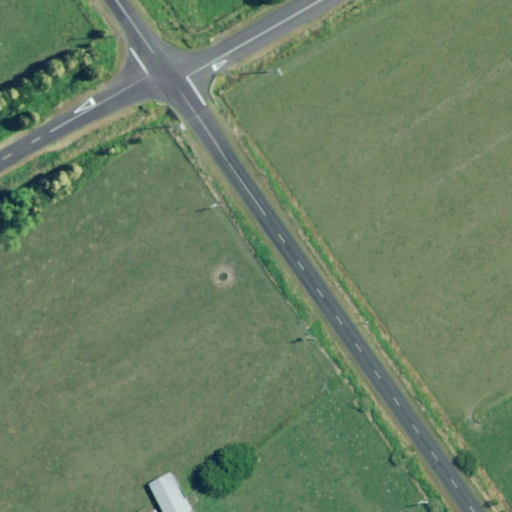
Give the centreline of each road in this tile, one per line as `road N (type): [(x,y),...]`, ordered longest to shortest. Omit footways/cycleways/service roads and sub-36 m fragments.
road 1 (unclassified): [(473,511),(169,77)]
road 2 (unclassified): [(169,77),(150,76),(0,162)]
road 3 (unclassified): [(324,0),(187,78),(169,77)]
